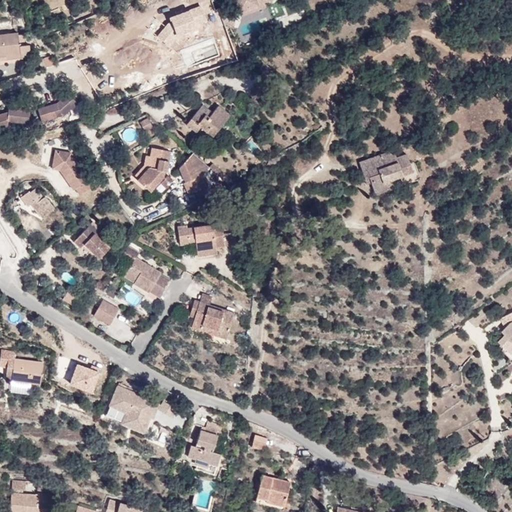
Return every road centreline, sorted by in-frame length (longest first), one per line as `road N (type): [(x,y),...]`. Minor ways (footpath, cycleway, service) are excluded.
road 1 (unclassified): [(0,283),(182,394),(276,426),(353,473),(488,511)]
road 2 (residential): [(0,89),(70,69),(98,116),(112,119),(234,87)]
